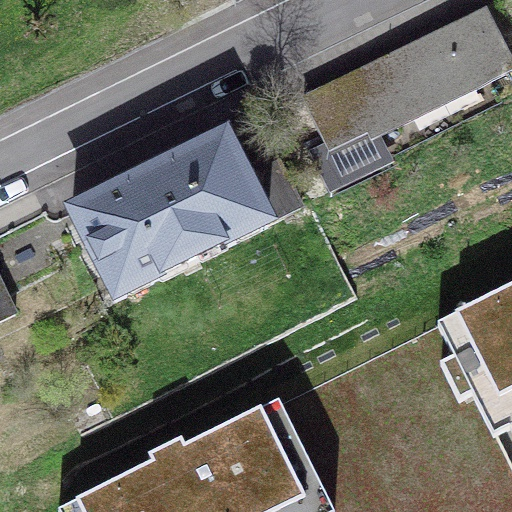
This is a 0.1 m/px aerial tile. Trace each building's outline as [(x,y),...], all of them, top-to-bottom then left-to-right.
[(511,65),(485,9),(349,75),(377,134),(511,68),(511,65)] [(223,138),(69,212),(112,302),(299,211),(259,127),(238,138),(251,166),(239,172),(223,138)] [(0,284),(0,320),(14,314),(0,284)] [(511,428),(511,289),(437,326),(493,438),(511,428)] [(330,511),(278,405),(64,511),(330,511)]
